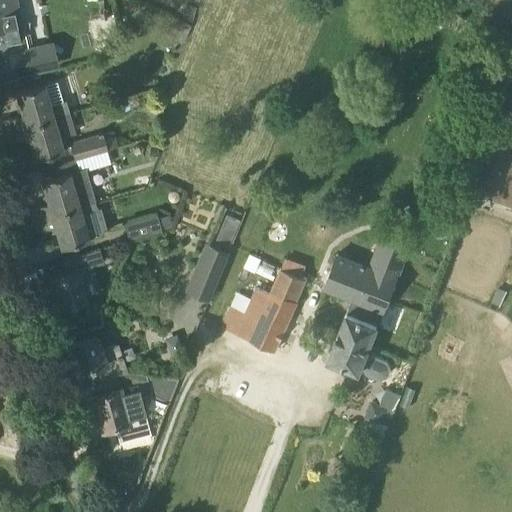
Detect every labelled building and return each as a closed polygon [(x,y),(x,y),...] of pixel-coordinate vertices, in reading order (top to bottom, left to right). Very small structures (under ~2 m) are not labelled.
[(5,7),(2,0),(0,0),(0,28),(12,26),(14,32),(31,28),(38,27),(36,18),(29,19),(26,3),(5,7)] [(177,16),(170,33),(185,39),(192,22),(191,22),(181,18),(177,16)] [(14,54),(0,57),(0,81),(59,68),(56,45),(14,54)] [(50,105),(44,84),(15,92),(21,114),(3,120),(6,131),(68,113),(65,101),(50,105)] [(148,105),(148,118),(162,119),(162,105),(148,105)] [(59,136),(73,133),(68,113),(6,131),(9,142),(28,136),(34,158),(63,150),(59,136)] [(74,158),(107,148),(102,133),(70,142),(74,158)] [(511,152),(500,148),(482,194),(511,205),(511,152)] [(32,219),(79,205),(69,172),(41,180),(47,202),(28,208),(32,219)] [(94,201),(79,205),(32,219),(35,230),(54,224),(60,247),(103,234),(102,230),(105,229),(99,208),(96,209),(94,201)] [(161,231),(161,229),(172,225),(169,213),(158,217),(157,214),(123,223),(128,240),(161,231)] [(227,213),(215,243),(229,249),(241,219),(227,213)] [(210,242),(191,288),(212,296),(231,250),(210,242)] [(370,343),(404,257),(381,247),(372,270),(337,255),(324,288),(352,299),(339,331),(370,343)] [(57,307),(58,306),(85,298),(77,270),(92,266),(88,252),(60,260),(64,274),(49,279),(57,307)] [(281,267),(259,318),(245,313),(236,333),(274,350),(306,277),(281,267)] [(359,371),(360,367),(365,369),(367,373),(380,378),(388,375),(391,368),(388,361),(374,355),(370,356),(365,355),(370,343),(339,331),(328,359),(359,371)] [(101,349),(96,335),(68,345),(78,372),(93,367),(98,381),(127,371),(117,343),(101,349)] [(168,402),(178,376),(143,370),(150,395),(168,402)] [(132,394),(130,385),(119,388),(119,387),(92,394),(92,397),(90,397),(92,407),(94,406),(101,429),(115,426),(119,441),(150,433),(139,392),(132,394)] [(381,423),(388,407),(371,401),(365,417),(381,423)] [(107,492),(117,503),(129,499),(134,490),(137,482),(125,477),(123,483),(121,487),(107,492)]
